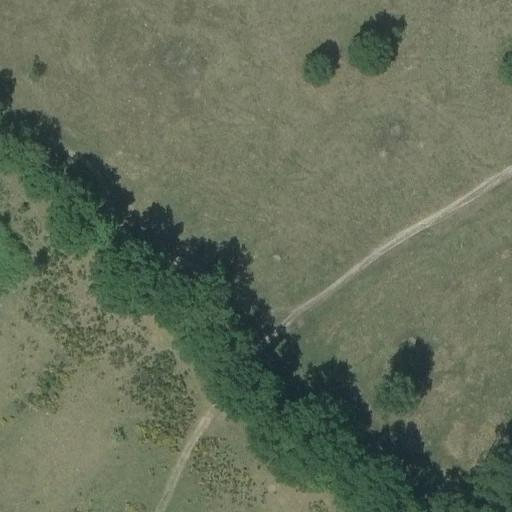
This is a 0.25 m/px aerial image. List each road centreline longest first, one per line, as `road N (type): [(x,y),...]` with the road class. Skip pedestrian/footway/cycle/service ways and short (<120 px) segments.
road 1 (track): [(302,309),(249,306),(146,249),(116,227),(92,170),(33,147),(0,109)]
road 2 (track): [(511,169),(374,252),(302,309)]
road 3 (track): [(157,511),(208,413),(266,339),(302,309)]
